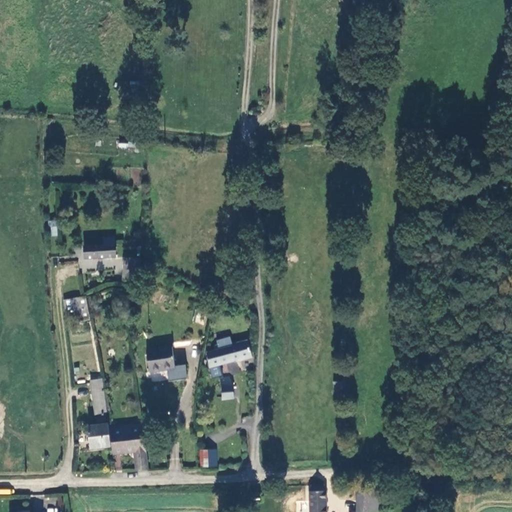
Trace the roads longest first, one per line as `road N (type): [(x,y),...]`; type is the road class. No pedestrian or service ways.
road 1 (unclassified): [(252,477),(260,179),(253,132)]
road 2 (unclassified): [(0,483),(252,477)]
road 3 (unknown): [(177,480),(199,325)]
